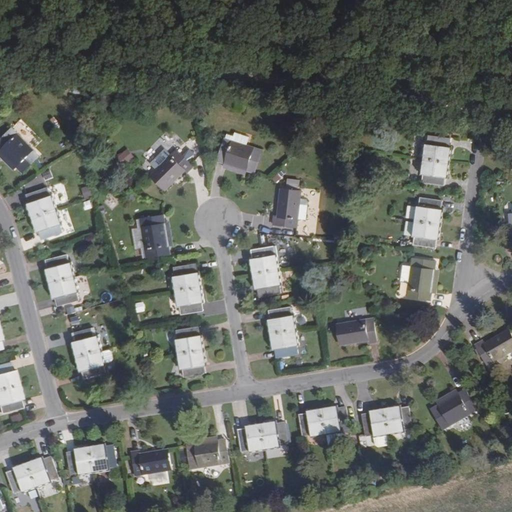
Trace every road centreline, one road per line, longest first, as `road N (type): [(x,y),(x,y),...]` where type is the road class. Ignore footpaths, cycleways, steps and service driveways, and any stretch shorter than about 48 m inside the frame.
road 1 (track): [(0,84),(511,132)]
road 2 (residential): [(245,392),(409,362),(478,294)]
road 3 (residential): [(0,218),(47,426)]
road 4 (residential): [(47,426),(245,392)]
road 5 (residential): [(245,392),(219,230)]
road 6 (residential): [(478,294),(459,257),(475,143)]
